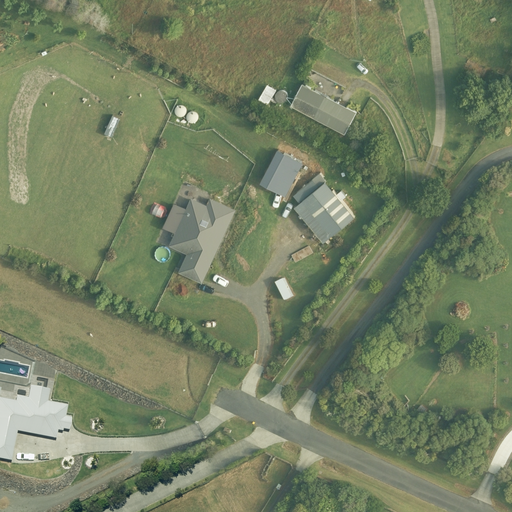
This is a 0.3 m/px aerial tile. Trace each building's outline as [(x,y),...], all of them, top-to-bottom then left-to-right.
[(303,79),(290,101),(344,131),(357,109),(303,79)] [(276,86),(267,82),(260,97),(269,101),(276,86)] [(121,114),(110,112),(107,126),(119,128),(121,114)] [(356,212),(321,170),(297,190),(302,197),(294,205),(324,240),(356,212)] [(203,281),(236,208),(209,196),(206,202),(190,196),(169,244),(186,251),(178,270),(203,281)] [(67,430),(69,416),(63,415),(65,402),(45,399),(47,385),(28,382),(26,396),(13,394),(12,397),(0,395),(0,460),(10,462),(15,431),(52,438),(54,428),(67,430)]
